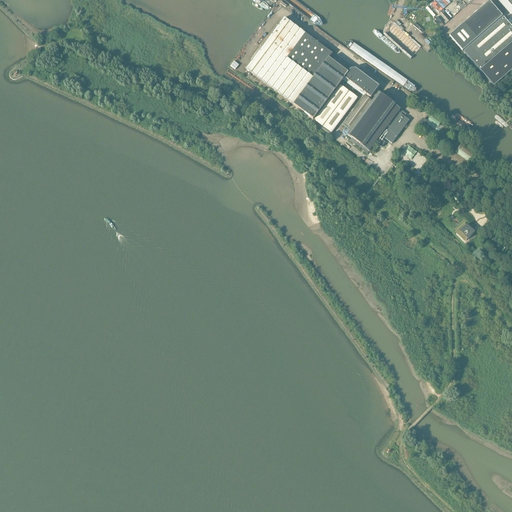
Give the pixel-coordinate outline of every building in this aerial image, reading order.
[(489,1),(464,23),(477,38),(502,16),(489,1)] [(246,70),(313,120),(342,80),(364,96),(354,109),(342,125),(351,131),(347,136),(351,138),(349,141),(367,154),(380,136),(392,144),(409,121),(403,116),(404,113),(400,110),(400,109),(379,93),(372,102),(369,99),(370,97),(371,98),(379,86),(356,69),(350,69),(348,73),(328,59),(331,55),(332,54),(284,18),(246,70)] [(463,52),(493,87),(511,70),(511,27),(506,21),(503,18),(500,21),(463,52)] [(422,48),(390,19),(379,30),(412,59),(422,48)] [(449,36),(462,51),(477,38),(464,23),(449,36)] [(433,114),(426,121),(425,123),(439,133),(445,124),(433,114)] [(381,147),(385,143),(380,139),(378,141),(377,141),(377,142),(376,143),(381,147)] [(456,140),(449,151),(470,165),(478,155),(456,140)] [(461,197),(468,186),(463,183),(456,193),(461,197)] [(462,218),(452,229),(455,232),(465,241),(470,237),(471,237),(472,235),(472,234),(474,233),(471,229),(472,228),(470,226),(471,226),(464,218),(462,218)]
